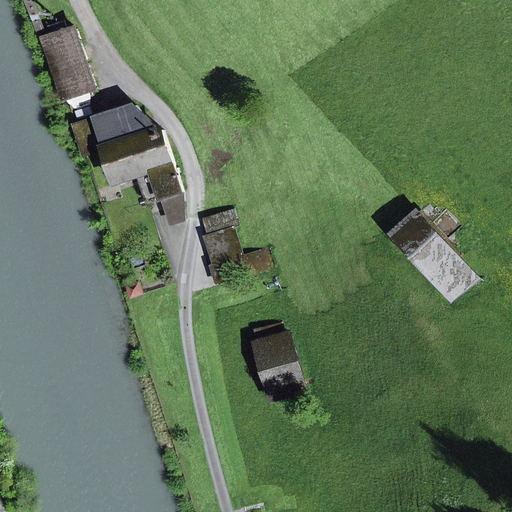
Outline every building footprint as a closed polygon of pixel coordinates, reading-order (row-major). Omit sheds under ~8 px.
[(47,39),(67,99),(98,89),(78,29),(47,39)] [(161,131),(138,106),(77,126),(87,156),(107,150),(118,184),(141,177),(150,204),(166,199),(174,223),(186,219),(186,192),(165,129),(161,131)] [(210,236),(206,237),(222,284),(277,267),(271,248),(242,257),(233,229),(241,226),(235,210),(205,220),(210,236)] [(452,301),(478,282),(418,216),(393,237),(452,301)] [(133,298),(144,294),(140,283),(130,287),(133,298)] [(258,333),(278,399),(309,391),(292,334),(279,338),(276,328),(258,333)]
